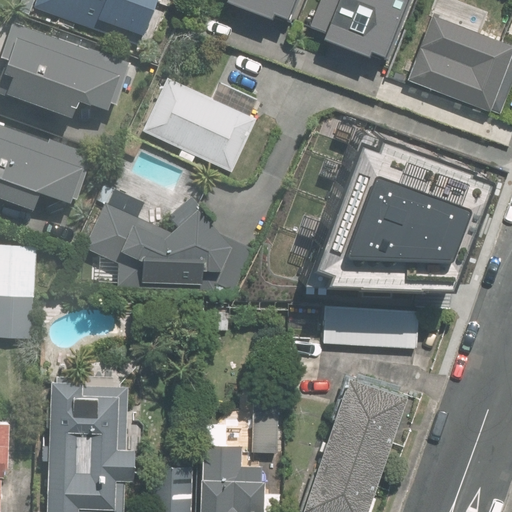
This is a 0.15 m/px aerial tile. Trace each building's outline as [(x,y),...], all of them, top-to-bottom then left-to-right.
[(27,0),(22,0),(18,12),(29,15),(34,2),(27,0)] [(35,0),(33,6),(139,45),(155,0),(35,0)] [(215,0),(286,26),(295,0),(215,0)] [(382,66),(406,0),(316,0),(303,37),(382,66)] [(408,83),(406,88),(500,122),(511,89),(511,72),(508,71),(511,61),(511,51),(431,23),(430,26),(420,22),(398,79),(408,83)] [(88,56),(10,28),(0,54),(0,64),(3,66),(0,75),(0,81),(5,84),(0,98),(0,105),(64,129),(71,112),(100,122),(101,119),(112,123),(132,67),(89,52),(88,56)] [(140,132),(228,174),(253,120),(165,79),(140,132)] [(348,120),(293,276),(446,283),(488,168),(348,120)] [(47,143),(0,126),(0,194),(10,198),(12,195),(30,202),(39,178),(76,192),(90,152),(49,137),(47,143)] [(103,190),(77,248),(115,265),(115,287),(196,286),(227,298),(248,251),(212,236),(187,201),(164,218),(171,227),(164,233),(132,218),(138,206),(103,190)] [(0,338),(31,339),(33,296),(34,245),(0,243),(0,338)] [(420,309),(324,306),(323,344),(419,347),(420,309)] [(46,463),(44,511),(120,511),(121,482),(131,483),(132,452),(122,452),(124,389),(81,388),(81,386),(74,385),(74,379),(53,378),(52,384),(49,384),(46,446),(39,446),(39,463),(46,463)] [(299,511),(364,511),(404,400),(345,380),(299,511)] [(251,452),(276,453),(278,392),(254,392),(251,452)] [(203,445),(200,511),(278,511),(279,493),(265,492),(266,481),(263,481),(263,467),(242,465),(242,445),(226,444),(227,421),(206,420),(206,446),(203,445)] [(149,467),(146,511),(189,511),(192,467),(188,467),(189,455),(154,453),(153,467),(149,467)]
